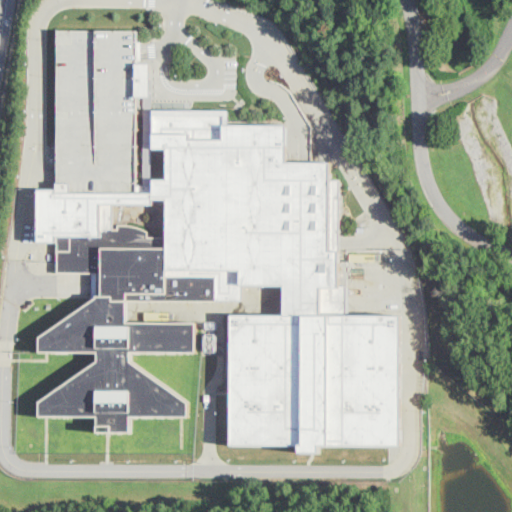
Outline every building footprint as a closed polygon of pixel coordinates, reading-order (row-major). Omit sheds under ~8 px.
[(57,29),(138,30),(136,191),(57,190),(57,29)] [(317,164),(273,164),(273,129),(237,129),(237,145),(192,145),(192,137),(166,137),(166,145),(178,145),(178,183),(163,183),(163,198),(177,198),(177,267),(253,267),(253,284),(278,284),(278,306),(307,306),(307,290),(327,289),(327,254),(317,254),(317,164)] [(157,195),(45,194),(45,244),(65,244),(65,235),(107,236),(107,203),(157,203),(157,195)] [(168,240),(67,239),(68,273),(99,274),(99,299),(44,339),(44,354),(103,354),(103,363),(45,404),(44,419),(102,419),(103,435),(136,435),(136,419),(195,419),(195,405),(136,363),(136,354),(203,355),(203,324),(131,324),(131,301),(219,302),(219,276),(168,276),(168,240)] [(299,442),(299,451),(321,451),(321,442),(403,442),(401,314),(231,313),(231,442),(299,442)]
